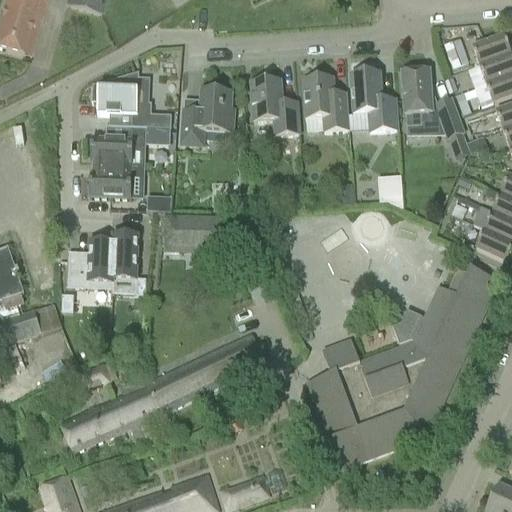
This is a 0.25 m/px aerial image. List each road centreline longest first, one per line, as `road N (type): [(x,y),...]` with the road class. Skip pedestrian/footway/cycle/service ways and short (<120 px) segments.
road 1 (residential): [(394,8),(383,37),(206,51),(158,37),(64,92),(65,228),(108,229)]
road 2 (residential): [(449,511),(511,375)]
